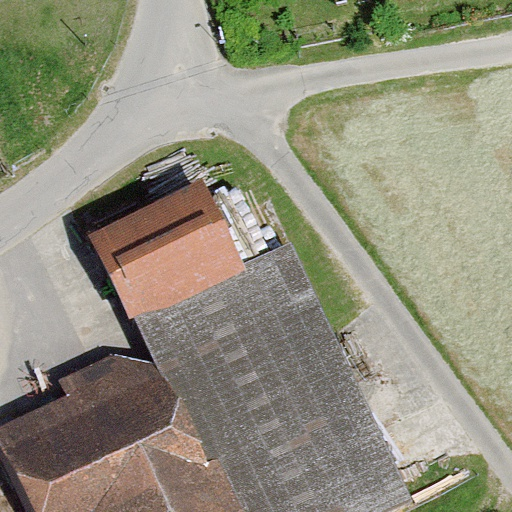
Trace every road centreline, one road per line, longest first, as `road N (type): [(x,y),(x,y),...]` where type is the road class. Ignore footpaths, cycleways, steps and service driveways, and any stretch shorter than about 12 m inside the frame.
road 1 (residential): [(0,235),(225,98),(511,56)]
road 2 (track): [(225,98),(511,478)]
